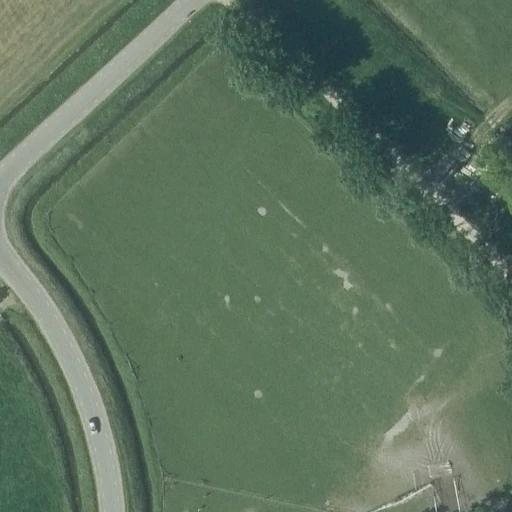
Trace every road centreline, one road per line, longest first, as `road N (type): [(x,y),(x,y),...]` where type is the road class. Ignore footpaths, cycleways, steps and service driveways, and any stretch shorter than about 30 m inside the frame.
road 1 (tertiary): [(109,511),(98,434),(77,377),(0,254)]
road 2 (secondary): [(0,184),(210,0)]
